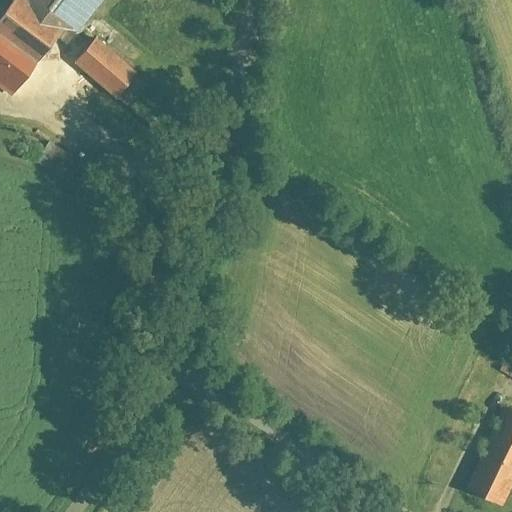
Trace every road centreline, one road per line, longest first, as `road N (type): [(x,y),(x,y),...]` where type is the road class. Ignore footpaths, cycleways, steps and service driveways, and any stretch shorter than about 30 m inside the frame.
road 1 (residential): [(163,348),(250,0)]
road 2 (residential): [(409,511),(163,348)]
road 3 (residential): [(163,348),(58,511)]
